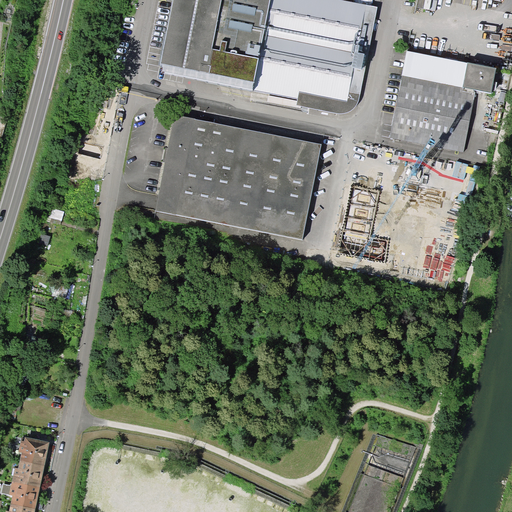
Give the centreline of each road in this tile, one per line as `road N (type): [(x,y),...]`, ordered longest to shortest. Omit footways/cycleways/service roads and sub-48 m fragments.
road 1 (residential): [(53,511),(131,79)]
road 2 (residential): [(393,0),(367,125),(131,79)]
road 3 (trunk): [(61,0),(0,236)]
